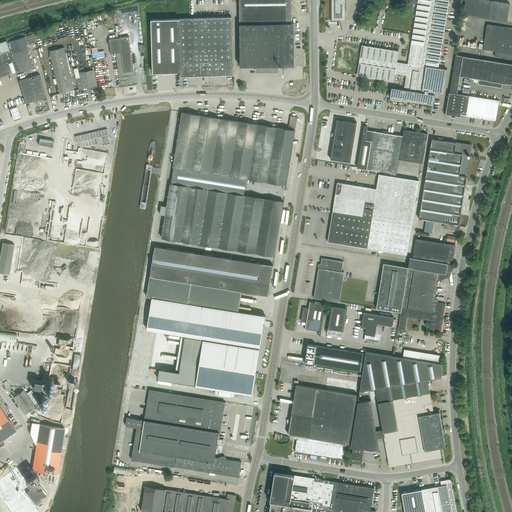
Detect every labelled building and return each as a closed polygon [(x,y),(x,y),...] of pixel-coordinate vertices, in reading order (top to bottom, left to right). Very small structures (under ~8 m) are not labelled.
[(291,0),(239,0),(239,24),(291,23),(291,0)] [(344,20),(344,0),(331,0),(332,20),(332,21),(344,20)] [(403,0),(402,0),(396,0),(395,5),(412,8),(413,4),(417,5),(413,28),(408,64),(407,63),(407,64),(408,64),(407,66),(396,64),(398,51),(362,45),(357,75),(393,81),(394,81),(395,72),(397,73),(397,74),(406,75),(404,87),(404,88),(405,88),(404,90),(392,88),(391,88),(390,98),(390,100),(402,102),(402,99),(421,102),(421,101),(424,101),(426,102),(426,103),(432,104),(433,104),(434,95),(434,92),(443,93),(447,69),(438,68),(448,0),(417,0),(418,0),(414,0),(408,0),(409,1),(403,0)] [(465,0),(463,14),(507,21),(510,4),(486,0),(465,0)] [(233,74),(233,73),(231,28),(231,18),(231,17),(178,18),(151,19),(152,60),(153,73),(181,72),(181,74),(181,75),(181,76),(182,76),(189,76),(190,76),(190,75),(194,75),(194,76),(194,74),(200,74),(200,75),(207,75),(232,75),(232,74),(233,74)] [(240,66),(243,66),(276,66),(294,65),(294,30),(294,23),(291,23),(239,24),(239,28),(240,66)] [(511,28),(487,24),(486,28),(483,49),(495,51),(494,56),(511,58),(511,28)] [(33,34),(27,36),(29,44),(35,42),(33,34)] [(119,77),(134,75),(129,36),(109,39),(111,54),(116,53),(119,77)] [(18,73),(21,72),(33,68),(26,45),(28,45),(25,37),(9,42),(18,73)] [(6,41),(0,42),(0,76),(16,71),(9,51),(9,50),(6,41)] [(68,92),(74,90),(75,90),(74,90),(64,47),(50,51),(60,93),(57,94),(64,93),(64,91),(68,90),(68,92)] [(457,93),(459,76),(460,76),(479,79),(478,83),(478,84),(495,87),(501,88),(502,83),(511,84),(511,63),(502,62),(484,59),(456,55),(449,92),(457,93)] [(78,89),(82,88),(97,85),(94,70),(79,73),(78,68),(74,69),(76,78),(76,79),(77,79),(79,88),(78,89)] [(25,103),(46,97),(39,74),(18,80),(25,103)] [(446,114),(454,115),(460,116),(460,114),(466,115),(469,95),(457,93),(449,92),(446,114)] [(466,115),(480,118),(495,120),(499,100),(469,95),(466,115)] [(17,106),(9,109),(11,113),(13,120),(21,117),(19,110),(17,106)] [(161,205),(160,214),(165,215),(161,237),(206,245),(205,248),(211,249),(212,246),(275,256),(283,201),(276,200),(243,195),(246,178),(276,183),(286,185),(295,130),(297,118),(297,117),(290,116),(291,116),(288,129),(283,128),(276,127),(269,126),(265,125),(250,123),(246,122),(231,120),(227,119),(212,117),(208,116),(193,114),(189,113),(182,112),(173,166),(174,167),(172,178),(171,183),(171,184),(170,184),(166,206),(161,205)] [(337,119),(335,129),(345,131),(346,126),(347,121),(337,119)] [(358,166),(357,168),(367,169),(373,131),(367,130),(367,127),(364,126),(364,128),(358,166)] [(112,142),(113,129),(101,128),(99,141),(112,142)] [(335,129),(334,139),(344,140),(344,135),(345,131),(335,129)] [(426,134),(408,131),(406,130),(404,130),(403,136),(402,136),(399,159),(422,163),(427,133),(426,133),(426,134)] [(396,174),(399,159),(402,136),(399,135),(393,134),(393,133),(383,131),(383,133),(377,132),(373,131),(367,169),(396,174)] [(53,147),(54,141),(40,138),(38,145),(53,147)] [(334,139),(332,149),(342,150),(343,145),(344,140),(334,139)] [(425,181),(419,219),(426,220),(431,221),(434,221),(437,222),(444,223),(443,228),(453,229),(454,227),(457,227),(458,225),(460,215),(461,210),(465,185),(465,180),(470,154),(468,154),(469,145),(455,142),(432,139),(425,179),(425,181)] [(110,153),(112,144),(105,143),(104,146),(109,147),(109,149),(103,148),(102,152),(110,153)] [(332,149),(330,158),(340,160),(341,155),(342,150),(332,149)] [(337,182),(332,213),(330,224),(329,224),(328,226),(330,227),(327,242),(406,254),(419,180),(379,174),(376,189),(337,182)] [(426,220),(424,232),(432,233),(434,221),(431,221),(426,220)] [(413,257),(412,258),(448,263),(452,264),(453,258),(455,245),(416,238),(413,257)] [(0,272),(9,274),(14,244),(2,242),(0,254),(0,272)] [(263,325),(264,325),(265,316),(238,311),(242,291),(268,295),(273,265),(154,246),(146,296),(147,296),(146,299),(150,300),(150,297),(151,297),(146,329),(167,332),(167,335),(176,337),(176,334),(203,338),(259,347),(263,325)] [(400,317),(398,329),(404,330),(407,316),(431,320),(429,330),(441,331),(445,303),(434,302),(438,279),(448,275),(446,271),(448,263),(412,258),(410,257),(408,267),(401,312),(400,313),(400,317)] [(314,298),(339,302),(344,272),(342,271),(343,262),(321,258),(320,268),(319,268),(314,298)] [(381,278),(376,308),(401,312),(408,267),(384,263),(381,278)] [(325,305),(310,302),(310,301),(308,308),(303,308),(301,321),(306,322),(305,329),(305,328),(320,331),(325,305)] [(347,308),(332,306),(327,334),(342,336),(347,308)] [(365,334),(364,340),(379,342),(380,337),(382,324),(392,326),(393,317),(364,312),(361,327),(366,328),(365,334)] [(0,339),(15,342),(16,334),(0,331),(0,339)] [(74,342),(74,335),(60,335),(60,345),(70,346),(70,342),(74,342)] [(259,347),(203,338),(196,385),(219,389),(218,394),(230,396),(231,390),(252,394),(254,384),(259,347)] [(304,361),(304,362),(312,363),(360,371),(363,353),(315,345),(306,343),(306,344),(307,344),(304,361)] [(442,363),(436,363),(392,355),(366,351),(359,391),(376,388),(424,379),(425,379),(428,379),(442,376),(442,363)] [(52,390),(60,392),(63,379),(55,378),(52,390)] [(355,393),(357,383),(327,378),(326,388),(355,393)] [(376,388),(378,402),(426,393),(428,393),(430,392),(428,379),(425,379),(424,379),(376,388)] [(41,381),(34,380),(33,388),(40,389),(41,381)] [(296,385),(297,385),(289,434),(288,433),(288,434),(297,435),(297,439),(296,439),(297,439),(294,452),(295,452),(295,450),(321,455),(326,455),(326,456),(326,455),(342,458),(342,460),(345,443),(349,444),(349,443),(348,443),(356,395),(357,395),(357,394),(301,385),(296,384),(296,385)] [(25,414),(35,407),(23,390),(13,397),(25,414)] [(26,393),(34,404),(39,401),(31,390),(26,393)] [(223,458),(222,458),(215,457),(215,454),(219,431),(218,431),(219,424),(220,425),(224,405),(224,402),(226,403),(226,402),(149,390),(144,420),(143,420),(139,419),(136,418),(133,418),(127,417),(125,425),(126,426),(126,425),(136,427),(143,428),(141,442),(140,442),(134,441),(131,460),(131,459),(138,460),(166,465),(170,465),(174,466),(188,468),(194,469),(239,477),(239,476),(238,476),(241,462),(241,461),(239,461),(225,459),(223,458)] [(444,446),(441,428),(438,412),(439,412),(439,411),(434,412),(430,393),(430,392),(428,393),(426,393),(378,402),(385,442),(387,454),(388,454),(388,456),(387,456),(389,466),(389,467),(397,465),(426,460),(442,457),(441,457),(440,447),(445,446),(444,446)] [(364,449),(379,452),(380,452),(380,451),(379,451),(371,401),(371,400),(357,402),(350,447),(353,447),(353,449),(352,449),(352,450),(353,450),(351,462),(350,462),(361,464),(364,449)] [(16,430),(9,421),(0,407),(0,441),(16,430),(16,431),(16,430)] [(64,428),(63,428),(40,424),(33,469),(57,473),(64,428)] [(18,465),(0,479),(0,497),(11,511),(40,511),(46,508),(39,500),(46,495),(37,484),(31,489),(23,479),(27,476),(18,465)] [(135,468),(115,465),(114,471),(134,474),(135,468)] [(310,511),(311,508),(320,509),(325,510),(330,511),(334,511),(375,511),(376,510),(371,510),(374,487),(334,481),(334,482),(328,481),(327,481),(321,480),(321,479),(318,478),(316,478),(316,479),(314,479),(314,478),(312,477),(274,471),(271,487),(269,501),(271,502),(269,511),(310,511)] [(456,511),(451,483),(451,480),(450,479),(445,480),(443,480),(440,480),(441,485),(434,487),(432,487),(426,488),(422,489),(401,492),(405,511),(456,511)] [(226,499),(177,491),(165,489),(146,486),(142,511),(149,511),(232,511),(236,495),(227,493),(226,499)]
